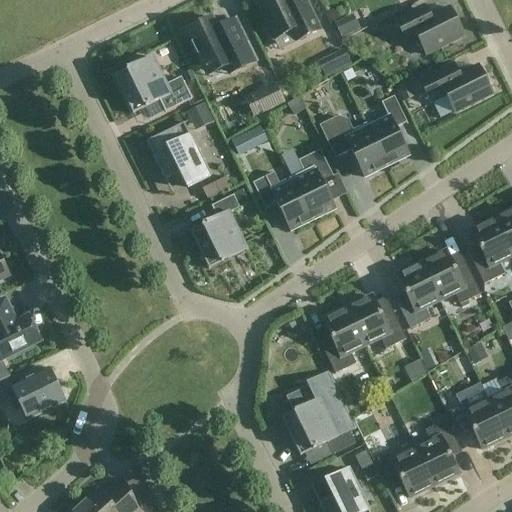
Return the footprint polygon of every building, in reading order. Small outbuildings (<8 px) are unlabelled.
[(296,42),(319,31),(305,3),(298,6),(294,0),(253,0),(266,26),(264,27),(270,41),(273,40),(274,41),(291,33),(296,42)] [(463,37),(449,9),(422,22),(417,11),(395,21),(405,43),(416,38),(425,56),(463,37)] [(235,25),(219,33),(212,18),(184,32),(202,68),(220,59),(227,72),(252,60),(235,25)] [(152,58),(114,77),(132,115),(159,102),(164,114),(191,101),(180,79),(165,86),(152,58)] [(320,78),(344,67),(340,58),(316,69),(320,78)] [(445,96),(454,114),(492,95),(478,67),(455,78),(449,67),(423,80),(434,102),(445,96)] [(347,83),(355,79),(351,70),(343,75),(347,83)] [(365,125),(386,168),(408,157),(395,130),(407,124),(394,98),(381,104),(388,119),(368,129),(366,125),(365,125)] [(197,108),(184,115),(191,128),(204,121),(197,108)] [(180,173),(188,188),(210,176),(183,123),(146,143),(172,196),(173,196),(165,180),(180,173)] [(256,123),(242,128),(247,142),(261,137),(256,123)] [(386,168),(365,125),(344,135),(341,129),(328,135),(339,157),(350,152),(364,179),(386,168)] [(291,179),(312,221),(334,210),(321,183),(332,178),(319,151),(298,162),(303,173),(291,179)] [(312,221),(291,179),(270,189),(265,178),(252,184),(265,211),(277,205),(290,232),(312,221)] [(208,270),(246,252),(228,215),(239,210),(233,197),(211,207),(216,219),(189,232),(208,270)] [(511,211),(495,220),(511,254),(511,211)] [(511,258),(511,254),(495,220),(471,232),(481,253),(471,258),(484,285),(504,275),(499,265),(511,258)] [(421,265),(433,289),(439,302),(454,295),(460,306),(480,296),(467,269),(456,274),(445,253),(421,265)] [(0,281),(9,277),(0,258),(0,281)] [(439,302),(433,289),(421,265),(397,277),(407,298),(396,303),(410,330),(430,320),(425,310),(439,302)] [(347,310),(365,347),(380,340),(385,351),(406,341),(392,314),(382,319),(371,298),(347,310)] [(0,359),(1,362),(41,342),(28,316),(13,323),(9,314),(11,313),(5,300),(0,301),(0,359)] [(365,347),(347,310),(322,322),(333,343),(322,348),(335,375),(355,365),(350,355),(365,347)] [(511,324),(501,330),(508,343),(511,341),(511,324)] [(473,367),(488,359),(480,344),(465,351),(473,367)] [(64,402),(63,399),(65,396),(62,389),(58,390),(49,371),(12,390),(26,420),(64,402)] [(488,402),(506,439),(511,436),(511,376),(498,383),(503,394),(488,402)] [(319,400),(281,419),(300,457),(326,444),(332,456),(354,445),(348,432),(337,437),(319,400)] [(506,439),(488,402),(464,413),(461,407),(450,413),(461,435),(471,430),(482,451),(506,439)] [(415,450),(433,488),(458,475),(448,454),(459,449),(445,421),(425,431),(430,442),(415,449),(415,450)] [(433,488),(415,450),(415,449),(391,462),(388,455),(377,461),(388,483),(399,478),(409,499),(433,488)] [(349,472),(366,468),(361,452),(345,456),(349,472)] [(322,511),(368,511),(348,470),(325,481),(333,497),(319,504),(311,488),(322,511)] [(79,508),(82,511),(138,511),(137,511),(125,484),(110,492),(103,498),(98,492),(79,508)]
